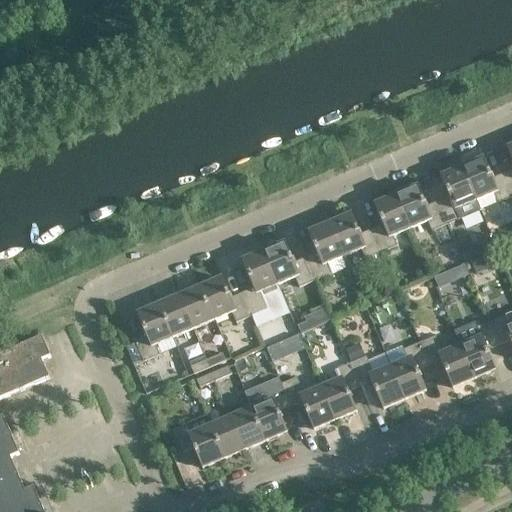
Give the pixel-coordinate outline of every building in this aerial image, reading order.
[(484,159),(462,168),(477,202),(494,195),(498,204),(511,198),(511,192),(504,175),(493,179),(484,159)] [(477,202),(462,168),(441,178),(449,198),(438,203),(448,226),(464,219),(460,209),(477,202)] [(418,187),(396,196),(411,230),(428,223),(432,232),(448,226),(438,203),(426,207),(418,187)] [(411,230),(396,196),(375,206),(383,226),(372,231),(382,254),(398,247),(393,237),(411,230)] [(352,215),(330,224),(344,258),(362,251),(366,260),(382,254),(372,231),(360,236),(352,215)] [(344,258),(330,224),(308,234),(317,254),(305,259),(315,282),(331,275),(327,265),(344,258)] [(285,244),(264,253),(278,286),(295,279),(299,289),(315,282),(305,259),(294,264),(285,244)] [(498,252),(485,257),(490,268),(502,263),(498,252)] [(278,286),(264,253),(242,262),(254,290),(242,295),(252,317),(268,311),(261,293),(278,286)] [(465,266),(452,271),(456,282),(469,277),(465,266)] [(222,279),(201,288),(215,322),(232,314),(236,324),(252,317),(242,295),(231,299),(222,279)] [(215,322),(201,288),(179,297),(194,331),(215,322)] [(194,331),(179,297),(158,306),(173,339),(194,331)] [(173,339),(158,306),(137,315),(146,335),(134,340),(144,363),(160,356),(156,347),(173,339)] [(505,316),(489,323),(499,346),(510,341),(511,345),(511,324),(510,326),(505,316)] [(499,346),(489,323),(473,330),(477,340),(460,347),(474,381),(496,371),(487,351),(499,346)] [(306,324),(298,328),(301,334),(309,331),(306,324)] [(436,337),(420,344),(429,367),(441,362),(453,390),(474,381),(460,347),(443,354),(436,337)] [(45,342),(43,339),(2,356),(18,394),(51,380),(49,377),(42,362),(51,359),(44,343),(45,342)] [(429,367),(420,344),(404,351),(408,360),(391,368),(405,401),(427,392),(418,372),(429,367)] [(359,345),(345,351),(350,364),(365,358),(359,345)] [(275,347),(267,350),(272,362),(280,359),(275,347)] [(223,355),(207,362),(210,369),(226,362),(223,355)] [(0,402),(18,394),(2,356),(0,357),(0,402)] [(366,358),(350,365),(360,387),(371,383),(383,411),(405,401),(391,368),(374,375),(366,358)] [(210,369),(207,362),(191,368),(194,376),(210,369)] [(360,387),(350,365),(334,371),(339,381),(321,388),(335,422),(357,412),(348,392),(360,387)] [(232,375),(228,368),(212,375),(216,382),(232,375)] [(216,382),(212,375),(197,382),(200,389),(216,382)] [(297,378),(281,385),(290,409),(302,404),(314,431),(335,422),(321,388),(304,396),(297,378)] [(290,409),(281,385),(265,392),(269,402),(252,409),(266,443),(288,434),(279,413),(290,409)] [(266,443),(252,409),(231,418),(245,452),(266,443)] [(206,417),(189,425),(172,431),(182,454),(194,450),(202,470),(224,461),(210,427),(206,417)] [(245,452),(231,418),(210,427),(224,461),(245,452)] [(0,442),(12,437),(4,419),(0,420),(0,442)] [(20,456),(12,437),(0,442),(0,484),(18,476),(11,460),(20,456)] [(25,493),(18,476),(0,484),(0,511),(31,511),(42,508),(34,489),(25,493)]
